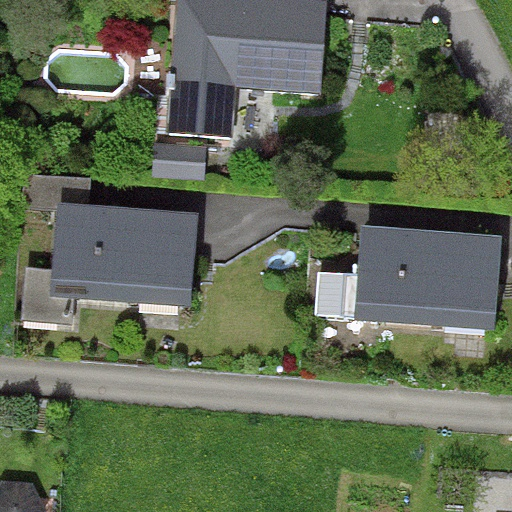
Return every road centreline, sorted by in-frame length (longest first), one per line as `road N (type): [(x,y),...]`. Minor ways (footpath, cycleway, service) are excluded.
road 1 (residential): [(0,373),(511,415)]
road 2 (residential): [(447,0),(511,123)]
